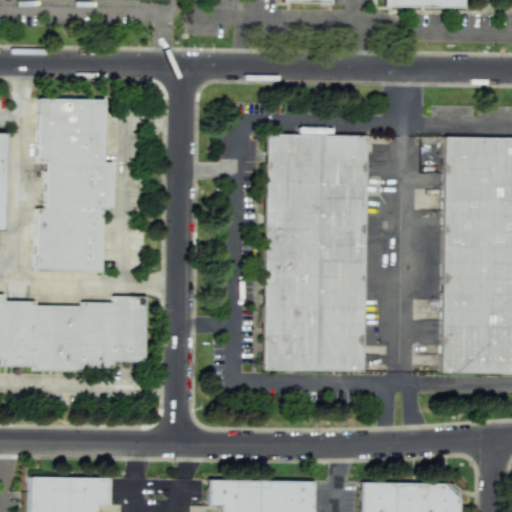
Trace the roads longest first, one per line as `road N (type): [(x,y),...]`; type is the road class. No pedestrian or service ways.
road 1 (residential): [(0,63),(511,70)]
road 2 (residential): [(0,442),(511,441)]
road 3 (residential): [(184,66),(177,445)]
